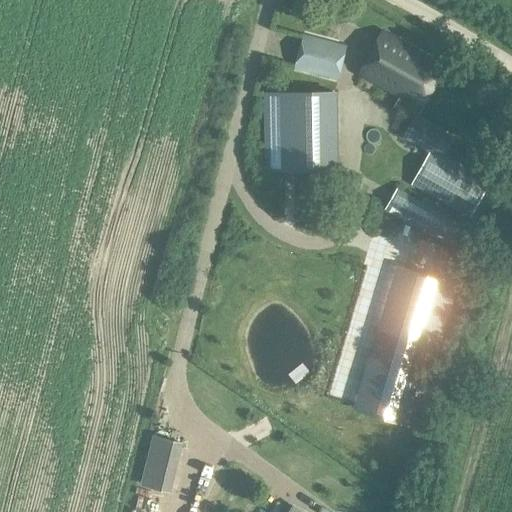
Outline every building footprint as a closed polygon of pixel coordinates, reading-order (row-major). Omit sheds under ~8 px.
[(444,66),(383,32),(360,74),(400,96),(396,103),(404,107),(401,111),(414,118),(415,118),(444,66)] [(304,35),(304,36),(294,73),(338,82),(346,45),(304,35)] [(414,118),(404,135),(431,150),(443,156),(443,155),(452,139),(415,118),(414,118)] [(333,131),(264,132),(265,173),(333,172),(333,131)] [(443,156),(431,150),(412,184),(471,217),(490,182),(443,155),(443,156)] [(478,236),(397,190),(386,209),(467,255),(478,236)] [(457,284),(397,266),(355,408),(415,426),(457,284)] [(153,436),(141,485),(171,492),(183,443),(153,436)]
